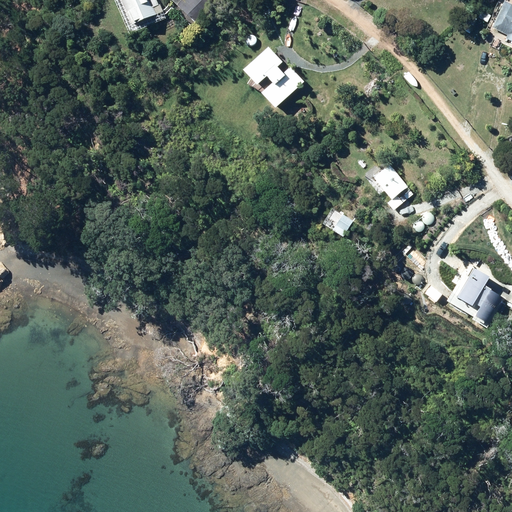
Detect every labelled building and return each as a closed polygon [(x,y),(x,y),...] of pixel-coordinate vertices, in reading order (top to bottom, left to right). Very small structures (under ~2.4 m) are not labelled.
[(110,0),(125,34),(163,18),(159,8),(157,9),(153,0),(110,0)] [(169,0),(196,26),(219,3),(215,0),(169,0)] [(505,35),(504,38),(511,41),(511,6),(501,2),(490,28),(505,35)] [(477,18),(486,23),(490,15),(481,10),(477,18)] [(468,16),(464,25),(471,28),(475,19),(468,16)] [(269,83),(258,93),(271,109),(302,82),(290,67),(281,75),(274,67),(280,62),(266,47),(240,70),(254,85),(263,77),(269,83)] [(372,178),(390,200),(394,197),(397,200),(402,196),(405,200),(412,195),(389,165),(372,178)] [(344,213),(333,207),(323,224),(334,230),(344,213)] [(336,230),(347,237),(358,220),(347,213),(336,230)] [(365,229),(373,233),(376,228),(368,224),(365,229)] [(503,300),(481,287),(486,278),(472,270),(455,299),(468,307),(470,303),(476,307),(470,317),(487,327),(503,300)]
